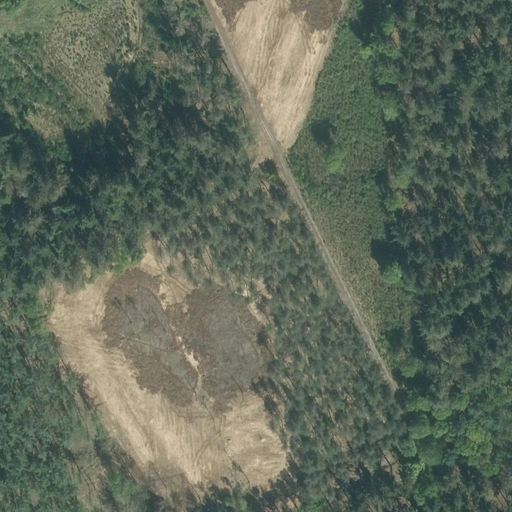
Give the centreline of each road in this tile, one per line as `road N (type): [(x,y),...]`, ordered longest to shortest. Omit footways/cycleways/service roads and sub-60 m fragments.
road 1 (track): [(191,0),(411,446),(304,511)]
road 2 (track): [(269,157),(511,175)]
road 3 (track): [(511,473),(411,446),(448,511)]
